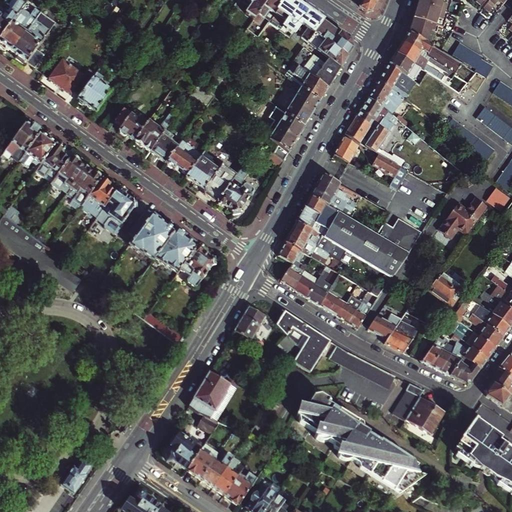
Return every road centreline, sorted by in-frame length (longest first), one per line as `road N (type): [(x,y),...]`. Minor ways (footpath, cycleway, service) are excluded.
road 1 (residential): [(511,342),(468,401),(350,343),(248,277)]
road 2 (residential): [(0,77),(254,259)]
road 3 (secondary): [(254,259),(380,39)]
road 4 (secondary): [(135,460),(248,277)]
road 5 (secondary): [(240,272),(123,452)]
